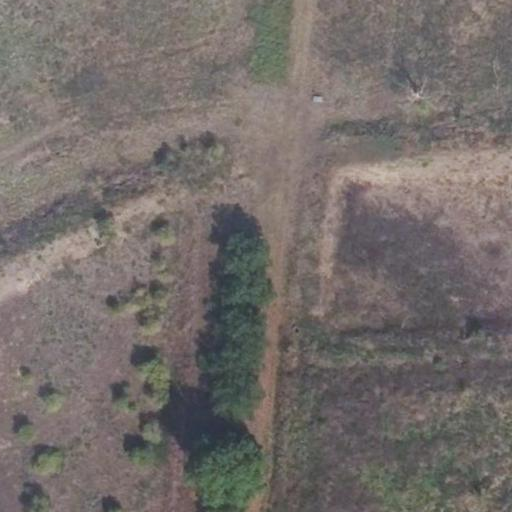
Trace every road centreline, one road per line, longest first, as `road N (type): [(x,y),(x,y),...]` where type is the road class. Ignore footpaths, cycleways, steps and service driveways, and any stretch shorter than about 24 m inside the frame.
road 1 (track): [(254,511),(293,0)]
road 2 (track): [(270,292),(322,354),(511,345)]
